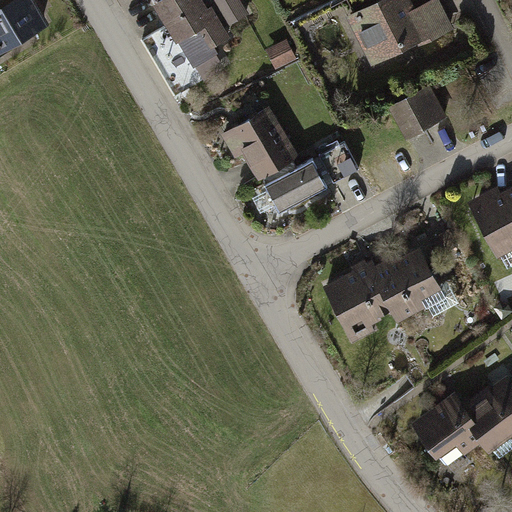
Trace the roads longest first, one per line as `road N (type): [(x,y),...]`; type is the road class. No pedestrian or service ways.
road 1 (residential): [(93,0),(257,275)]
road 2 (residential): [(511,136),(257,275)]
road 3 (residential): [(257,275),(341,423),(410,511)]
